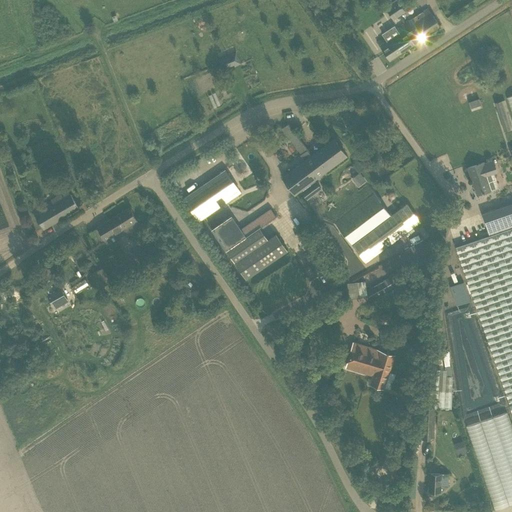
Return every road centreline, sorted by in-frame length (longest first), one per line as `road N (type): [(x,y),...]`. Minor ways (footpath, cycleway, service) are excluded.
road 1 (unclassified): [(149,177),(254,114),(366,89),(503,0)]
road 2 (unclassified): [(364,511),(303,396),(149,177)]
road 3 (unclassified): [(149,177),(0,277)]
